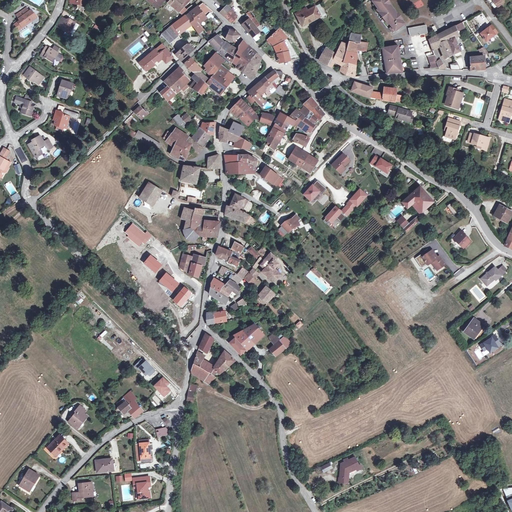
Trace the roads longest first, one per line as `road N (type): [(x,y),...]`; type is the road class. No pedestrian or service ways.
road 1 (residential): [(192,352),(164,336),(29,204),(11,136)]
road 2 (residential): [(271,64),(216,130),(225,194),(203,326)]
road 3 (unclassified): [(511,252),(495,244),(464,198),(334,118),(314,96)]
road 4 (residential): [(316,511),(289,465),(275,398),(203,326)]
road 5 (residential): [(181,406),(121,427),(40,511)]
road 6 (residential): [(227,24),(128,114)]
road 7 (track): [(128,114),(29,204)]
